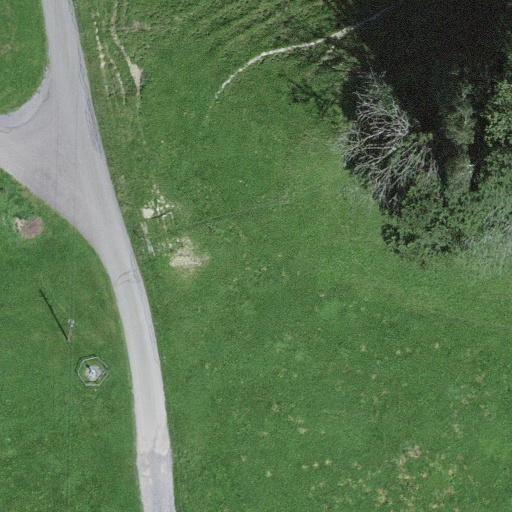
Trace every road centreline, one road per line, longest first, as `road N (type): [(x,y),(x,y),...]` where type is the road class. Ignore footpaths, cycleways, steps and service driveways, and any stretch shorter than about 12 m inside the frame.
road 1 (track): [(164,511),(135,313),(105,192)]
road 2 (track): [(105,192),(57,0)]
